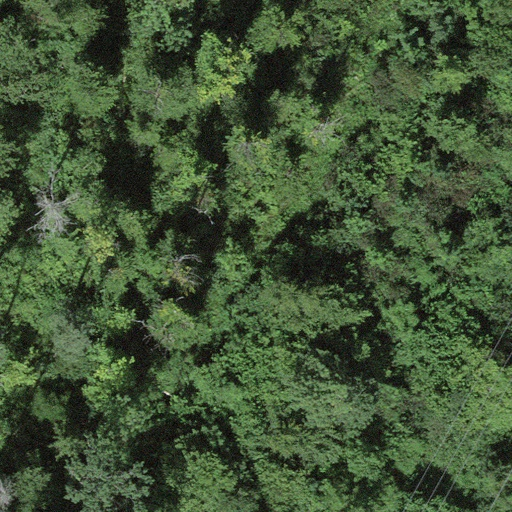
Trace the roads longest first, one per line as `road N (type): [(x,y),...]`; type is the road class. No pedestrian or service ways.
road 1 (track): [(375,0),(134,450),(110,511)]
road 2 (track): [(65,0),(0,106)]
